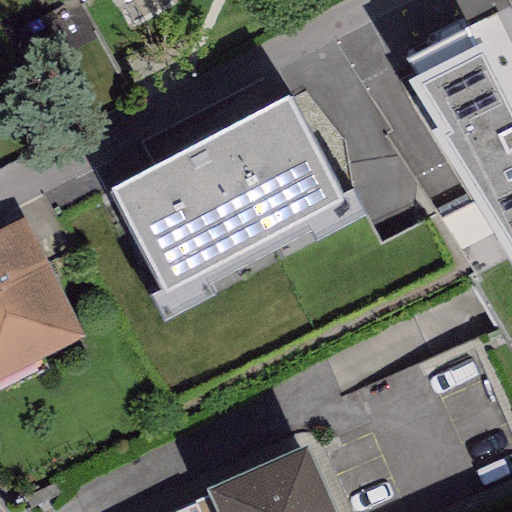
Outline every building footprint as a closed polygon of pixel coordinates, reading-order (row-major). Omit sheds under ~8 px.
[(465,42),(404,72),(419,95),(407,101),(435,150),(431,152),(511,281),(511,117),(484,61),(476,64),(465,42)] [(286,110),(196,156),(258,275),(310,248),(315,256),(363,232),(350,207),(342,212),(332,193),(330,194),(286,110)] [(208,301),(258,275),(196,156),(107,201),(161,305),(149,311),(163,337),(214,311),(208,301)] [(24,223),(0,234),(0,385),(84,345),(24,223)] [(329,511),(307,460),(183,511),(329,511)]
